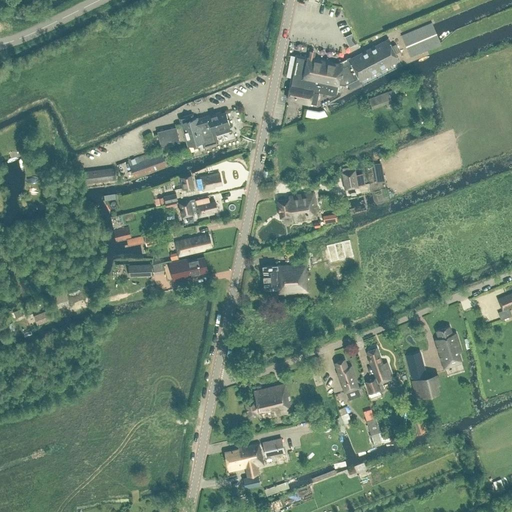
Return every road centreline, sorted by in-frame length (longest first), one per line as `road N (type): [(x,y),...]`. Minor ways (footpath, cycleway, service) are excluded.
road 1 (unclassified): [(213,381),(290,0)]
road 2 (residential): [(213,381),(511,275)]
road 3 (unclassified): [(188,511),(213,381)]
